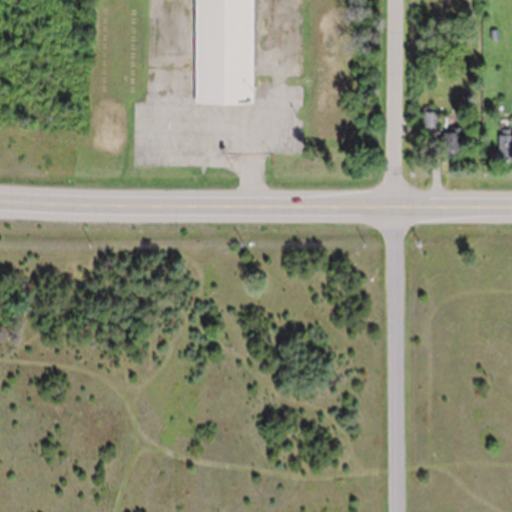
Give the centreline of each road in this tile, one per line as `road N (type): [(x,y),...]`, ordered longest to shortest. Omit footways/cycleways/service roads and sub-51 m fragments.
road 1 (primary): [(511,208),(0,200)]
road 2 (residential): [(397,511),(391,208)]
road 3 (residential): [(391,208),(392,0)]
